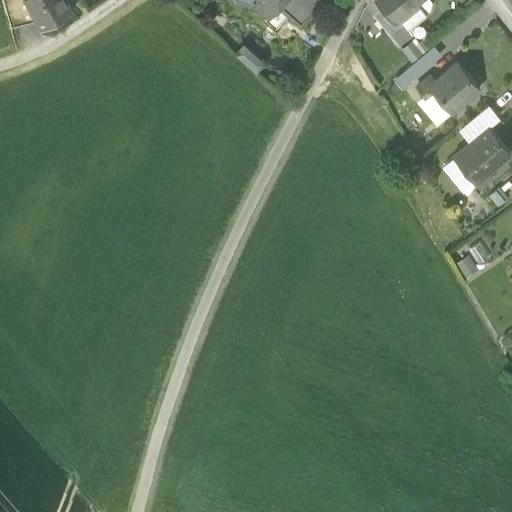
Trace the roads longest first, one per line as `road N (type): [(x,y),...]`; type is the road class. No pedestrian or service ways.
road 1 (track): [(355,0),(196,322),(137,511)]
road 2 (residential): [(118,0),(43,49),(0,62)]
